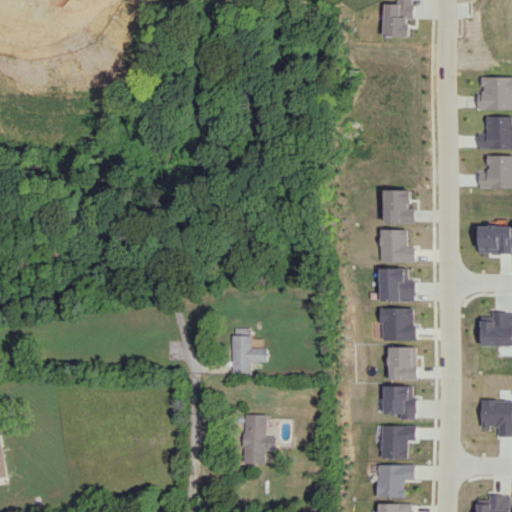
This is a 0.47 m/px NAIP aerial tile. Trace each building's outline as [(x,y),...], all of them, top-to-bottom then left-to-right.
[(387,3),(387,36),(413,36),(413,18),(417,18),(416,0),(400,0),(401,3),(387,3)] [(483,108),(511,108),(511,76),(488,76),(488,91),(483,91),(483,108)] [(482,147),(511,147),(511,115),(490,115),(490,134),(483,133),(482,147)] [(386,189),(386,221),(417,222),(417,207),(410,207),(410,203),(413,202),(413,189),(386,189)] [(383,228),(383,237),(381,237),(381,244),(383,244),(383,260),(417,261),(417,247),(409,246),(409,229),(407,229),(407,228),(383,228)] [(381,267),(381,300),(415,300),(415,294),(416,294),(416,279),(410,279),(409,268),(381,267)] [(380,307),(380,323),(382,323),(382,339),(415,339),(416,327),(413,327),(413,307),(380,307)] [(252,372),(253,361),(268,361),(268,347),(252,347),(253,335),(233,334),(233,372),(252,372)] [(388,346),(388,356),(387,356),(387,363),(388,363),(388,378),(415,379),(415,346),(388,346)] [(382,385),(382,412),(399,413),(399,418),(414,418),(414,412),(415,412),(415,397),(411,397),(411,385),(382,385)] [(511,436),(511,398),(479,399),(479,426),(496,426),(496,436),(511,436)] [(277,450),(277,435),(267,435),(267,414),(245,414),(245,462),(267,462),(267,450),(277,450)] [(381,424),(381,440),(379,441),(379,448),(381,448),(380,457),(407,457),(407,439),(415,439),(415,424),(381,424)] [(0,477),(8,476),(1,435),(0,434),(0,477)] [(379,463),(379,465),(377,466),(377,469),(379,471),(379,480),(377,480),(377,496),(405,496),(405,487),(403,487),(403,482),(405,482),(405,478),(414,478),(414,464),(379,463)] [(478,499),(478,502),(478,511),(510,511),(511,495),(504,495),(504,494),(489,494),(489,499),(478,499)] [(380,503),(380,511),(414,511),(414,509),(413,509),(413,503),(380,503)]
